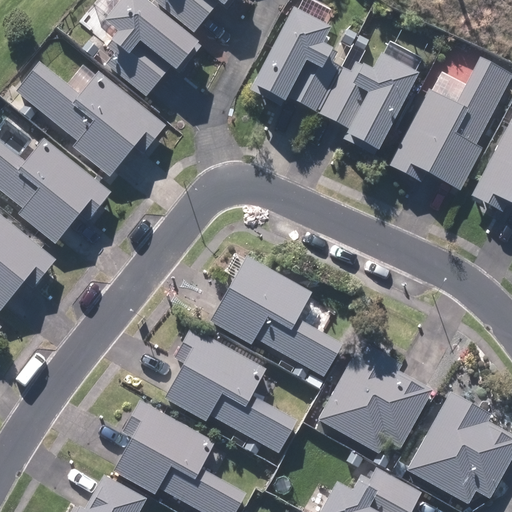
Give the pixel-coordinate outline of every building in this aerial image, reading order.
[(198,49),(137,0),(120,0),(102,23),(117,35),(105,49),(113,55),(104,66),(143,98),(159,78),(167,69),(172,73),(186,55),(190,59),(198,49)] [(155,0),(153,3),(191,33),(205,16),(215,4),(220,8),(226,0),(155,0)] [(327,31),(290,11),(250,86),(282,103),(285,98),(298,105),(313,113),(338,67),(330,63),(335,54),(319,46),(327,31)] [(375,153),(414,77),(377,59),(370,73),(354,65),(349,75),(341,71),(318,116),(331,122),(346,130),(343,137),(375,153)] [(474,147),(511,77),(478,60),(454,105),(427,91),(387,168),(419,185),(425,174),(441,182),(458,191),(479,150),(474,147)] [(38,66),(16,93),(78,143),(74,148),(109,176),(124,158),(135,145),(142,151),(162,126),(97,73),(77,98),(38,66)] [(511,117),(510,117),(471,194),(511,214),(511,117)] [(0,145),(0,192),(23,211),(19,216),(55,245),(70,226),(80,213),(88,219),(108,194),(42,141),(23,165),(0,145)] [(0,310),(15,292),(25,280),(32,286),(53,261),(0,218),(0,310)] [(222,299),(208,323),(249,346),(253,339),(321,378),(339,346),(294,320),(309,294),(246,258),(222,299)] [(177,377),(164,399),(204,423),(209,415),(276,454),(295,422),(249,396),(264,371),(189,328),(173,355),(185,362),(177,377)] [(400,365),(359,343),(316,420),(378,454),(385,442),(398,449),(430,392),(415,384),(396,373),(400,365)] [(489,416),(448,394),(405,471),(467,505),(474,492),(488,500),(509,462),(511,456),(511,438),(485,424),(489,416)] [(124,450),(111,472),(152,495),(156,488),(198,511),(232,511),(242,495),(197,469),(211,444),(139,403),(122,431),(132,436),(124,450)] [(334,484),(318,511),(408,511),(410,509),(419,494),(375,470),(368,483),(358,477),(349,493),(334,484)] [(137,511),(145,499),(101,475),(91,492),(82,509),(73,504),(68,511),(137,511)]
